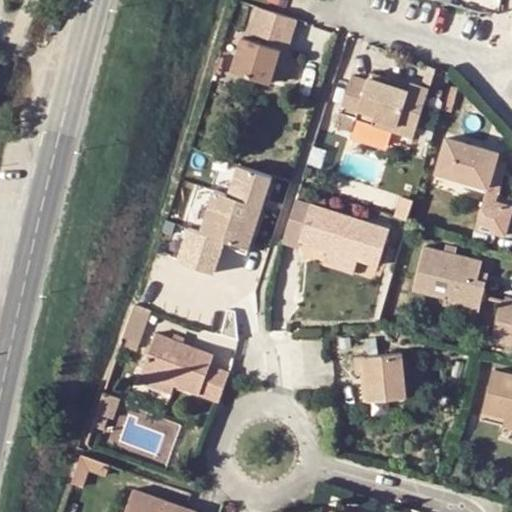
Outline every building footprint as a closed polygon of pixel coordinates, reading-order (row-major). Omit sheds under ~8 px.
[(230,69),(268,81),(275,59),(279,48),(285,50),(296,19),(256,7),(247,37),(241,35),(230,69)] [(285,50),(279,48),(275,59),(282,62),(285,50)] [(367,74),(350,69),(339,104),(355,110),(358,102),(373,107),(370,118),(411,132),(428,83),(409,76),(407,82),(369,69),(367,74)] [(373,107),(358,102),(355,110),(354,112),(370,118),(373,107)] [(500,152),(447,138),(437,173),(490,188),(500,152)] [(268,174),(235,163),(226,192),(211,187),(199,229),(247,245),(268,174)] [(297,246),(299,240),(329,250),(358,260),(370,223),(297,199),(283,241),(297,246)] [(504,237),(511,209),(484,201),(476,229),(504,237)] [(483,281),(474,278),(476,272),(479,260),(422,245),(409,286),(442,296),(443,291),(477,301),(483,281)] [(353,274),(358,260),(329,250),(324,265),(353,274)] [(485,274),(476,272),(474,278),(483,281),(485,274)] [(477,301),(443,291),(442,296),(441,299),(475,308),(477,301)] [(511,302),(498,299),(488,336),(511,341),(511,302)] [(141,305),(131,302),(122,329),(131,332),(141,305)] [(134,373),(167,385),(212,402),(223,371),(201,362),(204,354),(147,335),(134,373)] [(397,351),(350,355),(352,372),(357,372),(361,372),(364,400),(403,396),(397,351)] [(163,393),(167,385),(134,373),(131,381),(163,393)] [(511,379),(487,373),(477,413),(501,420),(511,422),(511,379)] [(511,430),(511,422),(501,420),(500,427),(511,430)] [(88,469),(103,475),(107,463),(79,453),(69,481),(81,486),(88,469)] [(190,511),(192,508),(127,487),(118,511),(190,511)]
